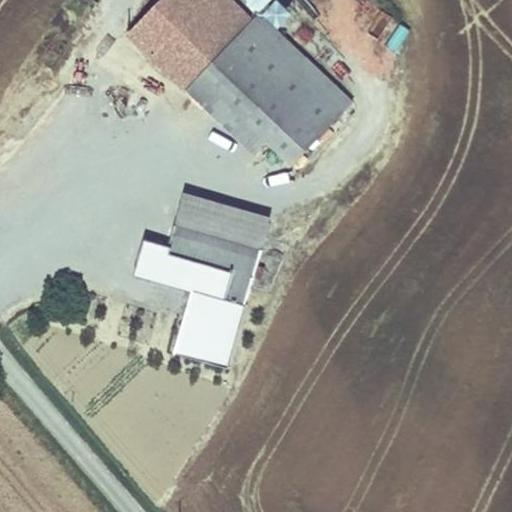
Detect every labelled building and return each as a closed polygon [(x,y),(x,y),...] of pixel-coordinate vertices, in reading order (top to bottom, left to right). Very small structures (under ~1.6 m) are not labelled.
[(203,0),(166,0),(135,30),(190,86),(231,47),(194,9),(203,0)] [(203,0),(194,9),(231,47),(257,23),(234,0),(203,0)] [(249,0),(247,5),(289,27),(300,7),(287,0),(249,0)] [(352,109),(264,16),(257,23),(320,91),(344,116),(352,109)] [(257,154),(267,144),(320,91),(257,23),(231,47),(190,86),(257,154)] [(344,116),(320,91),(267,144),(291,170),(344,116)] [(93,101),(83,112),(105,132),(115,121),(93,101)] [(196,289),(179,348),(232,365),(277,222),(189,193),(174,241),(151,234),(141,270),(196,289)]
